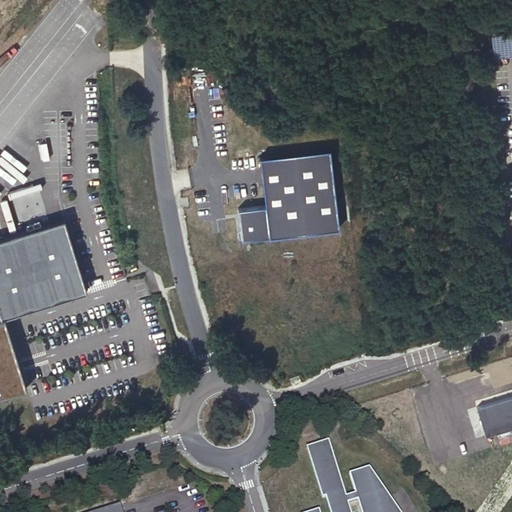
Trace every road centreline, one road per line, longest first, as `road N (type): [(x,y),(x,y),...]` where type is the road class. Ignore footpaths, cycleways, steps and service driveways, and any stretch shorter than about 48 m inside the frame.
road 1 (unclassified): [(146,0),(161,178),(212,383)]
road 2 (tertiary): [(511,331),(264,407)]
road 3 (tertiary): [(189,431),(0,489)]
